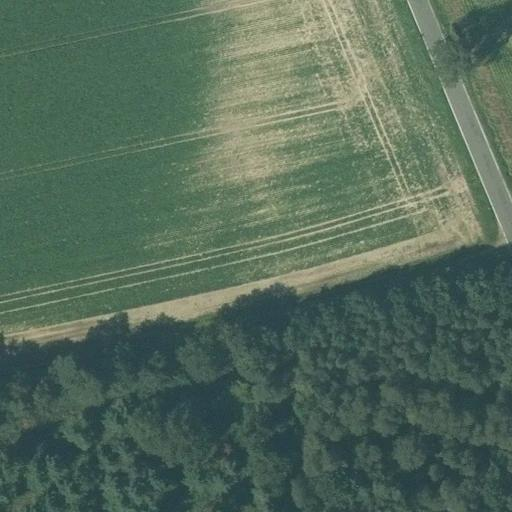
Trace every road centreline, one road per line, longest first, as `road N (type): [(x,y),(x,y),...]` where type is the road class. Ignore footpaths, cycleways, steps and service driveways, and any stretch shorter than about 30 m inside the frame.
road 1 (track): [(511,245),(289,309),(0,372)]
road 2 (secondary): [(511,227),(418,0)]
